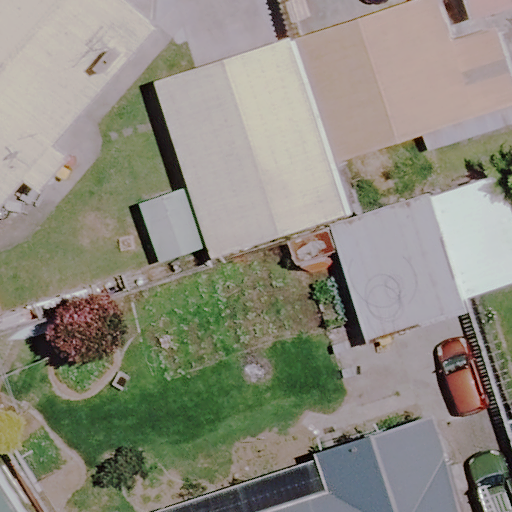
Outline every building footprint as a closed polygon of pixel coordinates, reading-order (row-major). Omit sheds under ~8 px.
[(0,0),(0,210),(159,29),(126,0),(0,0)] [(439,0),(297,44),(335,166),(511,111),(511,79),(497,30),(458,42),(445,0),(439,0)] [(511,11),(511,0),(467,0),(475,23),(511,11)] [(335,166),(297,44),(164,85),(218,261),(351,220),(335,166)] [(511,299),(511,204),(502,174),(333,228),(371,345),(511,299)] [(466,511),(437,421),(325,457),(336,491),(269,511),(466,511)] [(0,511),(15,511),(0,489),(0,511)]
